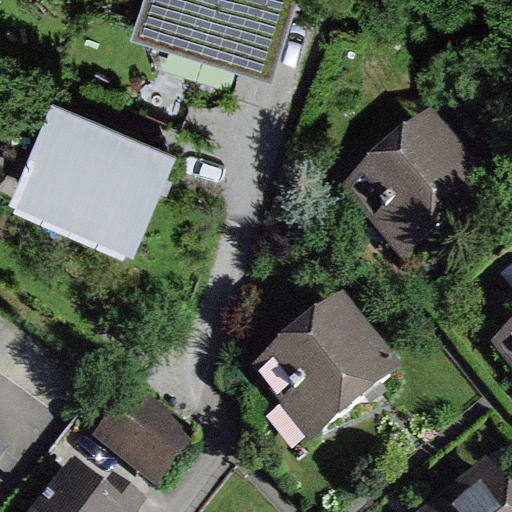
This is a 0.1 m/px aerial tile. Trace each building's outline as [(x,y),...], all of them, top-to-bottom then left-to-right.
[(141,0),(134,26),(276,68),(296,0),(141,0)] [(0,169),(15,178),(44,106),(8,87),(5,93),(0,90),(0,169)] [(52,87),(44,106),(15,178),(10,189),(138,243),(181,141),(52,87)] [(489,187),(432,118),(345,190),(403,259),(489,187)] [(403,369),(342,294),(251,369),(312,444),(403,369)] [(511,329),(493,345),(511,369),(511,329)] [(160,484),(195,435),(131,389),(96,438),(160,484)] [(511,511),(511,496),(486,463),(422,511),(511,511)] [(100,489),(67,465),(32,511),(142,511),(149,503),(110,474),(100,489)]
